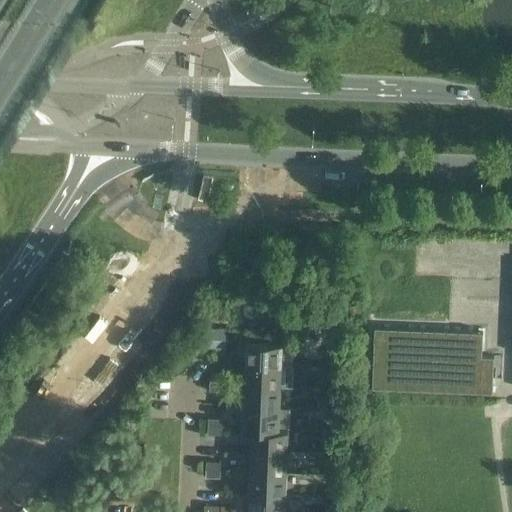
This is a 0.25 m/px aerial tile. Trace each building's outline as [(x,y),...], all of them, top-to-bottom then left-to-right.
[(371,374),(489,380),(491,343),(480,343),(481,320),(372,315),(371,374)] [(211,347),(225,347),(226,329),(211,329),(211,347)] [(245,363),(291,365),(292,342),(246,340),(245,363)] [(245,363),(244,384),(280,385),(292,386),(293,365),(291,365),(245,363)] [(224,383),(209,382),(209,391),(223,392),(224,383)] [(244,384),(243,405),(280,407),(280,385),(244,384)] [(280,407),(243,405),(242,429),(252,429),(252,428),(279,429),(279,428),(288,428),(289,408),(280,407)] [(208,426),(222,427),(222,419),(208,418),(208,426)] [(222,427),(208,426),(207,434),(221,435),(222,427)] [(252,429),(251,450),(287,451),(288,428),(279,428),(279,429),(252,428),(252,429)] [(251,450),(250,471),(286,473),(287,451),(251,450)] [(206,469),(220,470),(220,462),(206,461),(206,469)] [(220,470),(206,469),(205,477),(220,478),(220,470)] [(285,494),(286,473),(250,471),(249,493),(285,494)] [(284,511),(285,494),(249,493),(247,511),(284,511)]
